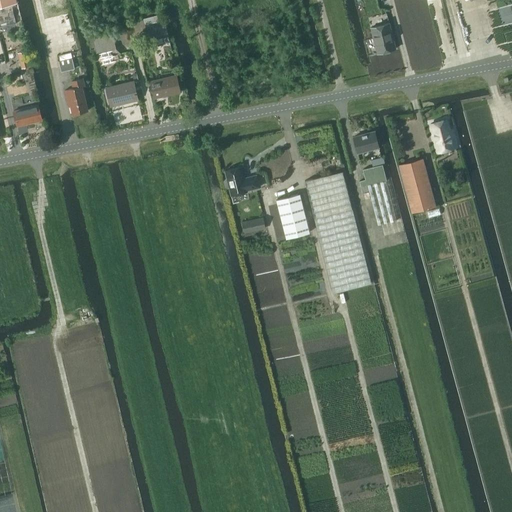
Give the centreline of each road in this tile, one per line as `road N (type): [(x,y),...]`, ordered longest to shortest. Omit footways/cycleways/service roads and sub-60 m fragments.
road 1 (unclassified): [(0,164),(511,67)]
road 2 (track): [(341,511),(261,194)]
road 3 (track): [(226,121),(195,0)]
